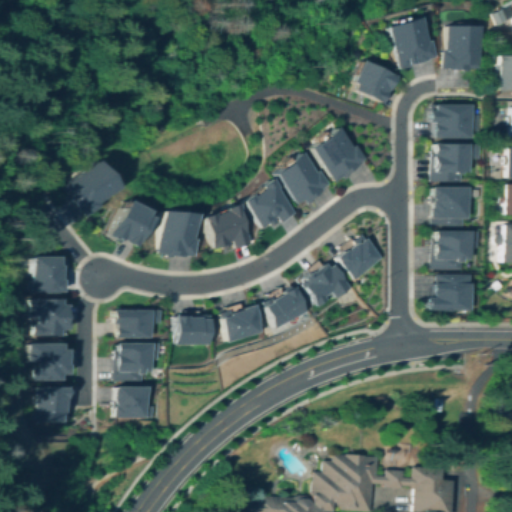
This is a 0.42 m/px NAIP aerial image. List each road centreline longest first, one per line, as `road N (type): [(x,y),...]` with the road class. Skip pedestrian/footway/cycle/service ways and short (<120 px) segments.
road 1 (tertiary): [(511,341),(400,345),(307,373),(221,424),(142,511)]
road 2 (residential): [(397,197),(344,203),(261,265),(223,280),(184,286),(97,277)]
road 3 (residential): [(511,351),(471,396),(468,511)]
road 4 (residential): [(400,345),(397,197)]
road 5 (residential): [(81,406),(82,310),(97,277)]
road 6 (residential): [(397,197),(398,113),(409,93),(431,83)]
